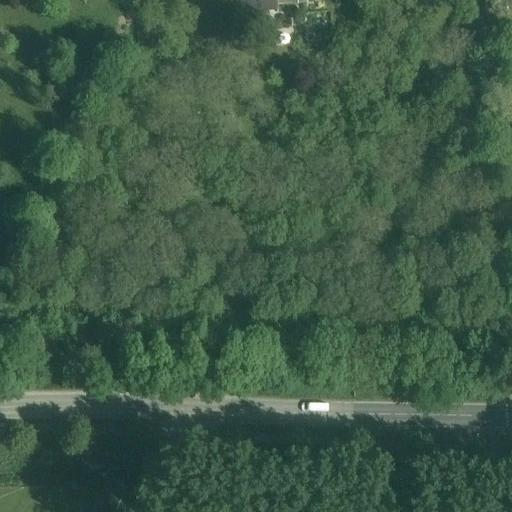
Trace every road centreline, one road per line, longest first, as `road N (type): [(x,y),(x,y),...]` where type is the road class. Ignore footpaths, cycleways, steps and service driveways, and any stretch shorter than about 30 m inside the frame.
road 1 (secondary): [(194,410),(511,417)]
road 2 (secondary): [(0,407),(194,410)]
